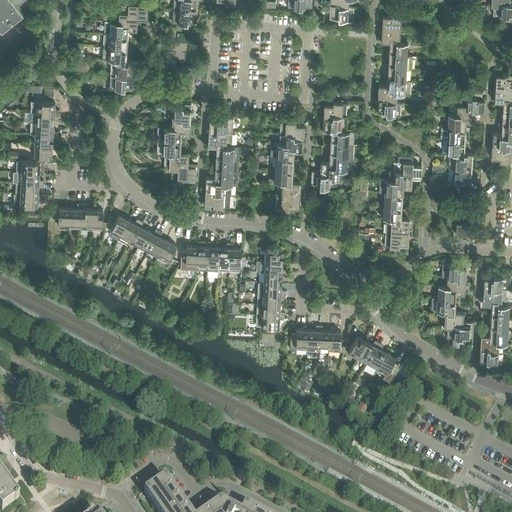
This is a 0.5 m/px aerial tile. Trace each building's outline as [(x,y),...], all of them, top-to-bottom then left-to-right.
[(17,5),(13,0),(0,0),(0,28),(2,31),(23,13),(17,5)] [(172,0),(172,9),(187,10),(187,7),(197,8),(197,0),(172,0)] [(311,5),(311,0),(288,0),(288,7),(292,7),(309,8),(309,5),(311,5)] [(511,0),(509,0),(509,3),(500,2),(500,6),(493,6),(493,15),(499,15),(499,16),(509,16),(508,17),(511,17),(511,0)] [(339,6),(339,3),(330,2),(329,19),(338,19),(352,20),(353,7),(348,7),(339,6)] [(138,4),(128,3),(122,3),(122,12),(129,13),(128,16),(136,17),(136,20),(137,20),(145,20),(146,7),(138,7),(138,4)] [(196,24),(197,8),(187,7),(187,10),(172,9),(171,22),(196,24)] [(129,13),(122,12),(119,12),(119,21),(120,21),(119,25),(127,26),(127,29),(128,29),(136,30),(137,20),(136,20),(136,17),(128,16),(129,13)] [(391,16),(383,15),(382,28),(391,29),(391,26),(400,26),(401,20),(405,21),(406,14),(392,13),(391,16)] [(119,21),(110,21),(105,21),(104,34),(109,34),(119,35),(119,38),(127,38),(128,29),(127,29),(127,26),(119,25),(120,21),(119,21)] [(399,42),(400,26),(391,26),(391,29),(382,28),(381,41),(390,42),(390,38),(399,39),(399,42)] [(119,35),(109,34),(104,34),(103,46),(109,47),(118,47),(118,50),(126,51),(127,38),(119,38),(119,35)] [(399,42),(399,39),(390,38),(390,42),(389,51),(398,51),(398,55),(407,55),(408,42),(399,42)] [(118,47),(109,47),(103,46),(102,59),(111,60),(117,60),(117,63),(125,63),(125,60),(126,60),(126,51),(118,50),(118,47)] [(398,55),(398,51),(389,51),(389,64),(397,64),(397,67),(406,68),(411,68),(411,55),(407,55),(398,55)] [(135,60),(126,60),(125,60),(125,63),(117,63),(117,60),(111,60),(110,75),(125,76),(125,73),(134,73),(135,60)] [(397,67),(397,64),(389,64),(388,76),(396,77),(396,80),(405,80),(406,68),(397,67)] [(192,77),(193,67),(181,66),(180,76),(192,77)] [(133,86),(134,73),(125,73),(125,76),(110,75),(109,88),(124,89),(124,86),(133,86)] [(511,73),(505,73),(504,76),(496,75),(495,89),(504,89),(505,86),(511,86),(511,73)] [(396,80),(396,77),(388,76),(387,85),(388,85),(387,89),(396,89),(395,93),(396,93),(409,94),(410,81),(405,80),(396,80)] [(388,85),(387,85),(378,85),(378,98),(387,98),(386,102),(396,103),(396,93),(395,93),(396,89),(387,89),(388,85)] [(511,98),(511,86),(505,86),(504,89),(495,89),(494,101),(503,102),(504,102),(504,98),(511,98)] [(427,95),(427,97),(424,94),(421,97),(428,103),(430,100),(431,100),(427,95)] [(484,100),(476,100),(476,96),(460,95),(459,105),(465,105),(466,105),(466,109),(474,109),(474,113),(475,113),(483,113),(484,100)] [(387,98),(378,98),(377,111),(386,111),(385,114),(400,115),(401,103),(396,103),(386,102),(387,98)] [(511,114),(511,98),(504,98),(504,102),(503,102),(503,111),(511,111),(511,114)] [(55,101),(37,100),(30,100),(30,111),(36,111),(59,113),(59,109),(54,109),(55,101)] [(346,102),(342,102),(333,102),(333,105),(324,104),(323,118),(332,119),(333,116),(342,116),(346,117),(346,115),(345,115),(346,102)] [(465,105),(459,105),(457,104),(456,114),(457,114),(457,118),(465,118),(465,122),(474,122),(475,113),(474,113),(474,109),(466,109),(466,105),(465,105)] [(182,109),(183,106),(173,105),(172,118),(181,119),(181,122),(190,123),(191,110),(182,109)] [(59,113),(36,111),(30,111),(29,121),(36,122),(53,123),(54,116),(59,116),(59,113)] [(511,114),(511,111),(503,111),(502,123),(510,124),(510,127),(511,126),(511,114)] [(457,114),(456,114),(448,113),(447,126),(456,127),(456,130),(465,131),(465,122),(465,118),(457,118),(457,114)] [(346,117),(342,116),(333,116),(332,119),(323,118),(322,130),(331,131),(332,131),(332,127),(340,128),(340,131),(345,131),(346,117)] [(232,118),(228,118),(218,117),(218,120),(209,120),(209,133),(218,133),(218,130),(227,131),(231,131),(232,118)] [(181,122),(181,119),(172,118),(172,127),(173,127),(172,131),(180,131),(180,135),(181,135),(189,135),(190,123),(181,122)] [(53,123),(36,122),(29,121),(29,133),(35,133),(58,134),(58,130),(53,130),(53,123)] [(295,121),(286,121),(280,121),(279,134),(285,134),(294,135),(294,138),(303,138),(304,125),(295,125),(295,121)] [(511,126),(510,127),(510,124),(502,123),(501,132),(502,132),(502,136),(510,136),(510,140),(511,140),(511,126)] [(173,127),(172,127),(158,126),(157,139),(172,140),(171,143),(180,144),(181,135),(180,135),(180,131),(172,131),(173,127)] [(456,130),(456,127),(447,126),(446,139),(455,140),(455,143),(464,143),(465,131),(456,130)] [(340,131),(340,128),(332,127),(332,131),(331,131),(331,140),(339,140),(339,144),(348,144),(349,131),(345,131),(340,131)] [(231,131),(227,131),(218,130),(218,133),(209,133),(208,146),(217,146),(217,142),(226,143),(226,145),(234,146),(235,145),(231,145),(231,131)] [(502,132),(501,132),(493,132),(492,145),(501,145),(501,149),(511,149),(511,140),(510,140),(510,136),(502,136),(502,132)] [(58,138),(58,134),(35,133),(35,144),(52,145),(52,137),(58,138)] [(294,135),(285,134),(279,134),(279,143),(285,143),(285,147),(293,147),(293,151),(302,151),(303,138),(294,138),(294,135)] [(255,141),(249,137),(245,143),(251,147),(255,141)] [(172,140),(157,139),(156,152),(165,153),(170,153),(171,153),(171,156),(179,157),(179,153),(180,153),(180,144),(171,143),(172,140)] [(455,143),(455,140),(446,139),(445,152),(449,152),(454,152),(454,155),(463,156),(463,152),(464,152),(464,143),(455,143)] [(339,144),(339,140),(331,140),(330,153),(338,153),(338,156),(352,157),(353,144),(348,144),(339,144)] [(226,145),(226,143),(217,142),(217,146),(216,156),(225,156),(224,159),(238,160),(238,151),(242,151),(242,146),(234,146),(226,145)] [(285,143),(279,143),(276,143),(275,150),(270,149),(269,155),(275,156),(285,156),(284,159),(293,160),(293,151),(293,147),(285,147),(285,143)] [(51,156),(52,145),(35,144),(34,155),(40,155),(39,158),(45,159),(45,156),(51,156)] [(511,149),(501,149),(501,145),(492,145),(491,158),(492,158),(492,161),(511,162),(511,149)] [(454,152),(449,152),(448,167),(462,168),(462,165),(472,166),(472,153),(464,152),(463,152),(463,156),(454,155),(454,152)] [(171,153),(170,153),(165,153),(163,168),(172,169),(178,169),(179,166),(187,166),(187,163),(188,163),(188,153),(180,153),(179,153),(179,157),(171,156),(171,153)] [(338,156),(338,153),(330,153),(329,161),(330,161),(330,165),(338,165),(338,169),(351,170),(352,157),(338,156)] [(224,159),(225,156),(216,156),(215,168),(224,169),(224,172),(237,173),(238,160),(224,159)] [(284,159),(285,156),(275,156),(274,168),(284,169),(284,172),(292,173),(293,160),(284,159)] [(44,161),(17,160),(16,160),(15,171),(21,171),(39,172),(39,165),(44,165),(44,161)] [(330,161),(329,161),(321,161),(320,170),(321,170),(321,174),(329,174),(329,178),(338,178),(338,169),(338,165),(330,165),(330,161)] [(412,165),(413,162),(403,161),(402,171),(403,171),(403,174),(411,175),(411,178),(412,178),(420,179),(421,165),(412,165)] [(196,163),(188,163),(187,163),(187,166),(179,166),(178,169),(172,169),(171,178),(191,180),(191,177),(196,177),(196,163)] [(462,168),(448,167),(447,181),(471,182),(472,166),(462,165),(462,168)] [(224,172),(224,169),(215,168),(215,177),(215,180),(223,181),(223,184),(224,185),(224,183),(236,184),(237,173),(224,172)] [(284,172),(284,169),(274,168),(274,181),(282,182),(282,185),(291,185),(291,181),(292,181),(292,173),(284,172)] [(321,170),(320,170),(312,170),(311,183),(319,184),(319,187),(329,187),(329,178),(329,174),(321,174),(321,170)] [(402,184),(402,187),(411,188),(412,178),(411,178),(411,175),(403,174),(403,171),(402,171),(388,170),(388,179),(394,180),(394,183),(402,184)] [(38,176),(39,172),(21,171),(21,182),(43,183),(43,180),(38,179),(38,176)] [(215,177),(206,176),(205,189),(214,190),(214,193),(223,194),(224,185),(223,184),(223,181),(215,180),(215,177)] [(388,179),(385,179),(379,179),(378,192),(384,192),(393,193),(393,196),(402,196),(402,187),(402,184),(394,183),(394,180),(388,179)] [(300,182),(292,181),(291,181),(291,185),(282,185),(282,182),(281,197),(290,198),(291,195),(300,195),(300,182)] [(43,183),(21,182),(15,182),(15,192),(20,193),(38,194),(38,187),(43,187),(43,183)] [(214,193),(214,190),(205,189),(204,202),(213,203),(213,206),(222,207),(223,194),(214,193)] [(38,194),(20,193),(15,192),(14,204),(25,204),(25,208),(30,208),(30,205),(37,205),(38,194)] [(393,196),(393,193),(384,192),(383,205),(392,205),(392,208),(401,209),(402,196),(393,196)] [(299,208),(300,195),(291,195),(290,198),(281,197),(275,197),(275,210),(290,211),(290,208),(299,208)] [(80,226),(81,203),(77,203),(77,208),(70,208),(69,225),(80,226)] [(84,208),(84,203),(81,203),(80,226),(90,226),(91,209),(84,208)] [(392,208),(392,205),(383,205),(382,218),(386,218),(386,221),(400,222),(400,218),(401,209),(392,208)] [(69,225),(70,208),(59,207),(58,214),(55,214),(55,219),(58,219),(57,225),(69,225)] [(102,222),(103,209),(91,209),(90,226),(106,227),(106,228),(106,227),(107,222),(102,222)] [(120,235),(128,219),(118,214),(112,225),(107,222),(106,227),(106,228),(120,235)] [(128,219),(120,235),(117,239),(127,244),(129,240),(140,220),(137,218),(134,223),(128,219)] [(409,218),(400,218),(400,222),(386,221),(385,233),(399,234),(399,231),(408,231),(409,218)] [(141,226),(143,221),(140,220),(129,240),(139,245),(147,229),(141,226)] [(468,235),(469,224),(456,223),(456,234),(468,235)] [(148,250),(159,230),(156,228),(153,233),(147,229),(139,245),(148,250)] [(160,236),(162,232),(159,230),(148,250),(158,255),(166,239),(160,236)] [(408,248),(408,231),(399,231),(399,234),(385,233),(384,246),(408,248)] [(171,255),(176,245),(166,239),(158,255),(171,262),(173,257),(171,255)] [(205,246),(197,246),(197,263),(196,269),(207,270),(207,264),(208,241),(205,241),(205,246)] [(212,242),(209,241),(208,241),(207,264),(218,264),(219,247),(212,246),(212,242)] [(229,265),(230,242),(226,242),(226,247),(219,247),(218,264),(229,265)] [(234,243),(230,242),(229,265),(229,271),(240,271),(240,259),(241,256),(241,248),(234,247),(234,243)] [(197,246),(186,245),(185,257),(182,257),(182,263),(197,263),(197,246)] [(282,262),(282,250),(265,249),(264,261),(282,262)] [(282,262),(264,261),(259,260),(259,271),(264,271),(286,273),(287,269),(281,269),(282,262)] [(465,280),(466,267),(457,267),(457,264),(442,263),(441,276),(447,276),(456,277),(456,280),(465,280)] [(286,276),(286,273),(264,271),(263,282),(281,283),(281,276),(286,276)] [(484,278),(483,291),(492,291),(492,288),(502,289),(503,276),(493,275),(493,279),(484,278)] [(464,293),(465,280),(456,280),(456,277),(447,276),(446,285),(447,286),(447,289),(455,289),(455,293),(464,293)] [(280,290),(281,283),(263,282),(263,283),(257,283),(256,292),(262,293),(285,294),(285,290),(280,290)] [(455,302),(455,293),(455,289),(447,289),(447,286),(446,285),(438,285),(437,298),(446,298),(446,302),(455,302)] [(501,304),(502,289),(492,288),(492,291),(483,291),(482,304),(491,305),(492,301),(501,301),(500,304),(501,304)] [(285,294),(262,293),(256,292),(256,303),(262,304),(280,305),(280,297),(285,298),(285,294)] [(454,311),(455,302),(446,302),(446,298),(437,298),(431,298),(430,311),(445,311),(445,314),(454,315),(454,311)] [(509,317),(509,305),(501,304),(500,304),(501,301),(492,301),(491,305),(491,313),(500,313),(499,317),(509,317)] [(280,305),(262,304),(256,303),(255,314),(261,314),(284,316),(284,312),(279,312),(280,305)] [(462,321),(463,321),(463,311),(454,311),(454,315),(445,314),(444,324),(441,324),(440,327),(446,327),(453,327),(453,324),(462,324),(462,321)] [(508,330),(509,317),(499,317),(500,313),(491,313),(490,325),(499,326),(499,329),(508,330)] [(284,316),(261,314),(255,314),(255,325),(278,327),(279,319),(284,319),(284,316)] [(471,321),(463,321),(462,321),(462,324),(453,324),(453,327),(446,327),(446,337),(452,337),(461,337),(462,334),(470,335),(471,321)] [(315,329),(308,329),(307,349),(306,354),(317,355),(317,350),(319,325),(315,325),(315,329)] [(322,330),(322,325),(319,325),(317,350),(328,350),(329,330),(322,330)] [(499,329),(499,326),(490,325),(489,335),(490,335),(489,339),(507,340),(508,330),(499,329)] [(307,349),(308,329),(296,329),(296,334),(290,334),(289,348),(295,351),(295,348),(307,349)] [(341,331),(329,330),(328,350),(343,351),(344,351),(345,346),(345,345),(340,345),(341,331)] [(356,358),(366,340),(356,335),(350,348),(345,346),(344,351),(356,358)] [(507,344),(507,340),(489,339),(490,335),(489,335),(481,335),(480,347),(489,348),(488,351),(498,352),(498,343),(507,344)] [(366,363),(378,341),(375,340),(373,344),(366,340),(356,358),(366,363)] [(378,341),(366,363),(363,369),(372,374),(375,368),(385,351),(379,348),(381,343),(378,341)] [(497,365),(498,352),(488,351),(489,348),(480,347),(479,361),(483,361),(483,364),(497,365)] [(393,361),(395,356),(385,351),(375,368),(385,373),(382,378),(389,381),(398,364),(393,361)] [(307,381),(301,377),(298,382),(304,386),(307,381)] [(322,379),(315,390),(320,393),(326,382),(322,379)] [(350,401),(346,408),(352,411),(356,404),(350,401)] [(366,408),(359,405),(355,412),(362,416),(366,408)] [(17,500),(19,499),(1,473),(0,474),(0,508),(2,511),(14,502),(18,500),(17,500)] [(220,502),(205,511),(189,511),(165,477),(144,492),(157,511),(257,511),(237,501),(233,509),(220,502)] [(484,500),(481,499),(478,505),(480,506),(483,508),(486,502),(484,500)]
